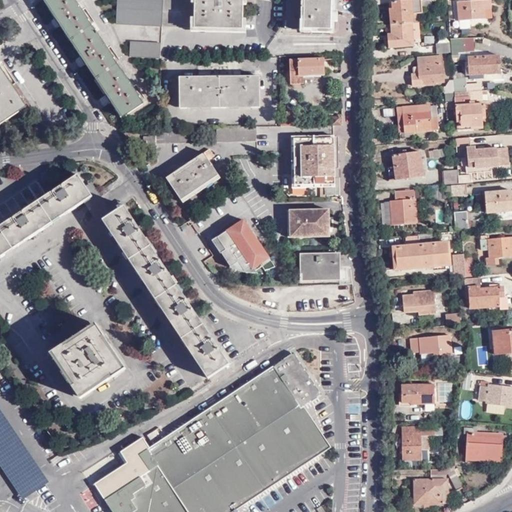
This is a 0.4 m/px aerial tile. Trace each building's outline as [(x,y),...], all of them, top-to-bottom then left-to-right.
[(54,6),(50,0),(45,0),(44,1),(54,16),(55,15),(56,15),(51,7),(54,6)] [(77,5),(73,0),(50,0),(54,6),(51,7),(56,15),(55,15),(62,26),(63,25),(68,33),(70,31),(75,38),(92,27),(89,22),(81,10),(83,9),(79,4),(77,5)] [(163,25),(163,0),(117,0),(116,24),(163,25)] [(163,0),(163,25),(191,26),(195,26),(195,0),(163,0)] [(243,0),(195,0),(195,26),(195,28),(243,29),(243,19),(243,5),(243,0)] [(301,32),(312,32),(312,29),(331,29),(332,0),(287,0),(286,29),(301,29),(301,32)] [(312,32),(335,33),(335,22),(336,11),(335,0),(332,0),(331,29),(312,29),(312,32)] [(390,10),(391,25),(395,24),(412,23),(414,23),(413,13),(418,13),(423,13),(423,7),(425,7),(424,0),(423,0),(422,0),(421,0),(415,0),(392,2),(393,10),(390,10)] [(491,0),(476,0),(457,2),(459,21),(491,19),(490,7),(492,7),(491,0)] [(91,20),(83,9),(81,10),(89,22),(91,20)] [(247,19),(243,19),(243,29),(195,28),(195,26),(191,26),(191,32),(246,33),(247,19)] [(395,24),(391,25),(392,34),(392,38),(389,38),(389,48),(414,46),(414,40),(420,39),(419,22),(414,23),(412,23),(395,24)] [(63,25),(62,26),(61,26),(71,41),(75,38),(70,31),(68,33),(63,25)] [(96,32),(92,27),(75,38),(80,45),(77,47),(82,54),(81,55),(87,64),(88,63),(93,71),(95,69),(100,76),(117,65),(114,60),(107,49),(109,48),(105,42),(103,44),(99,37),(101,36),(98,31),(96,32)] [(75,38),(71,41),(80,56),(81,55),(82,54),(77,47),(80,45),(75,38)] [(463,39),(462,38),(451,39),(451,43),(452,53),(452,58),(458,58),(458,53),(463,52),(463,39)] [(437,44),(437,54),(452,53),(451,43),(451,39),(439,39),(439,44),(437,44)] [(479,43),(463,39),(463,52),(465,52),(479,51),(479,43)] [(129,57),(161,58),(161,52),(161,43),(130,41),(129,57)] [(116,58),(109,48),(107,49),(114,60),(116,58)] [(420,78),(412,79),(413,87),(435,84),(435,83),(444,82),(441,55),(418,58),(419,73),(420,78)] [(468,63),(469,75),(484,74),(501,72),(500,55),(467,58),(468,63)] [(292,80),(300,80),(300,75),(324,74),(324,58),(299,59),(299,60),(292,60),(292,80)] [(88,63),(87,64),(86,64),(96,79),(100,76),(95,69),(93,71),(88,63)] [(117,65),(100,76),(105,84),(103,85),(108,93),(107,93),(114,104),(115,103),(119,109),(122,108),(126,115),(143,104),(139,98),(132,88),(134,86),(130,80),(128,82),(121,70),(117,65)] [(0,119),(17,109),(19,111),(26,107),(21,99),(19,100),(1,73),(3,72),(0,66),(0,119)] [(123,69),(121,70),(128,82),(130,80),(123,69)] [(5,71),(3,72),(1,73),(19,100),(21,99),(23,97),(5,71)] [(455,92),(466,92),(466,84),(465,78),(464,78),(463,73),(457,73),(457,72),(453,72),(454,81),(455,92)] [(100,76),(96,79),(106,94),(107,93),(108,93),(103,85),(105,84),(100,76)] [(180,109),(220,108),(220,76),(216,76),(216,80),(193,80),(193,77),(179,77),(180,109)] [(220,76),(220,108),(261,108),(260,76),(246,76),(246,80),(223,80),(223,76),(220,76)] [(445,93),(455,92),(454,81),(450,81),(446,87),(445,87),(445,93)] [(466,92),(482,90),(481,82),(466,84),(466,92)] [(132,88),(139,98),(141,97),(134,86),(132,88)] [(484,101),(483,90),(482,90),(466,92),(455,92),(445,93),(444,93),(446,112),(456,111),(456,117),(460,117),(461,127),(471,126),(471,128),(484,127),(484,117),(487,117),(486,101),(484,101)] [(115,103),(114,104),(113,105),(123,119),(127,116),(126,115),(122,108),(119,109),(115,103)] [(431,118),(430,105),(398,107),(399,129),(405,128),(405,133),(439,130),(438,118),(431,118)] [(0,119),(0,125),(20,112),(19,111),(17,109),(0,119)] [(281,126),(312,126),(313,120),(296,120),(296,111),(281,111),(281,126)] [(342,125),(342,117),(332,117),(332,126),(342,125)] [(471,129),(471,128),(471,126),(461,127),(460,117),(456,117),(457,130),(471,129)] [(231,141),(257,140),(256,126),(217,127),(217,141),(231,141)] [(159,128),(157,128),(157,135),(157,143),(194,142),(194,127),(159,128)] [(157,143),(157,135),(144,136),(144,140),(141,140),(141,144),(146,144),(146,146),(157,146),(157,143)] [(291,137),(292,188),(325,188),(325,195),(339,195),(339,179),(335,179),(334,169),(339,169),(338,136),(334,137),(334,136),(291,137)] [(471,145),(470,137),(455,138),(456,146),(467,146),(471,145)] [(507,148),(493,149),(475,150),(475,146),(467,147),(468,157),(461,158),(461,166),(467,166),(468,173),(476,173),(475,167),(498,166),(508,165),(507,148)] [(428,150),(428,159),(444,158),(444,149),(428,150)] [(209,150),(167,178),(183,202),(220,177),(209,159),(213,156),(209,150)] [(394,167),(396,180),(424,176),(420,152),(393,156),(394,167)] [(457,175),(457,169),(444,170),(445,184),(458,184),(458,183),(457,175)] [(78,175),(47,196),(39,201),(53,223),(84,202),(93,196),(86,186),(78,175)] [(472,175),(457,175),(458,183),(472,182),(472,175)] [(0,206),(0,226),(39,201),(47,196),(37,182),(0,206)] [(92,182),(86,186),(93,196),(84,202),(99,223),(104,220),(125,205),(122,201),(110,209),(92,182)] [(465,196),(464,184),(458,184),(451,185),(452,197),(465,196)] [(396,212),(391,213),(392,225),(417,223),(414,189),(394,191),(395,201),(396,209),(396,212)] [(511,190),(485,193),(487,213),(511,210),(511,190)] [(0,226),(0,228),(14,249),(29,239),(53,223),(39,201),(0,226)] [(152,245),(125,205),(104,220),(130,259),(152,245)] [(327,219),(329,219),(329,210),(288,211),(288,237),(329,236),(329,228),(327,228),(327,219)] [(466,211),(454,212),(455,230),(468,229),(466,211)] [(264,271),(272,265),(243,221),(235,226),(235,227),(227,232),(229,234),(223,238),(221,235),(213,241),(230,267),(231,267),(238,262),(244,271),(244,272),(259,263),(262,267),(264,271)] [(0,258),(14,249),(0,228),(0,258)] [(419,245),(397,247),(398,259),(394,260),(395,269),(450,264),(448,242),(434,244),(433,235),(418,236),(419,245)] [(511,237),(481,240),(482,250),(489,250),(490,258),(487,258),(487,265),(500,264),(499,257),(511,256),(511,237)] [(152,245),(130,259),(156,299),(178,285),(152,245)] [(464,257),(464,253),(452,255),(453,272),(447,273),(448,279),(457,278),(466,277),(465,268),(464,258),(464,257)] [(336,270),(336,254),(301,255),(301,280),(339,279),(339,270),(336,270)] [(466,277),(473,277),(471,257),(464,258),(465,268),(466,277)] [(238,262),(231,267),(234,268),(238,269),(242,271),(244,271),(238,262)] [(255,271),(262,267),(259,263),(244,272),(245,273),(248,273),(252,274),(256,274),(255,271)] [(500,298),(505,298),(505,288),(480,289),(480,278),(465,279),(465,287),(469,288),(470,309),(487,308),(500,308),(500,298)] [(204,324),(178,285),(156,299),(182,338),(204,324)] [(414,295),(403,296),(405,313),(418,311),(419,316),(441,314),(439,291),(414,292),(414,295)] [(507,298),(505,298),(500,298),(500,308),(487,308),(486,312),(508,311),(507,298)] [(447,325),(461,324),(459,313),(447,314),(447,325)] [(97,323),(81,333),(82,336),(65,347),(63,345),(53,351),(75,385),(73,386),(80,396),(112,374),(114,377),(124,370),(102,337),(105,335),(97,323)] [(231,364),(204,324),(182,338),(209,378),(231,364)] [(508,330),(493,331),(495,355),(511,353),(511,332),(508,333),(508,330)] [(82,336),(81,333),(78,335),(77,334),(74,335),(76,337),(63,345),(65,347),(82,336)] [(127,369),(105,335),(102,337),(124,370),(127,369)] [(433,355),(436,355),(452,353),(450,335),(410,339),(411,352),(420,352),(420,354),(421,353),(433,353),(433,355)] [(75,385),(53,351),(51,353),(73,386),(75,385)] [(232,511),(329,448),(301,408),(323,394),(295,353),(181,428),(149,449),(141,454),(151,469),(142,475),(130,462),(96,484),(113,511),(232,511)] [(81,398),(114,377),(112,374),(80,396),(81,398)] [(472,376),(464,375),(463,390),(470,391),(472,376)] [(482,387),(480,401),(487,401),(488,404),(511,406),(511,387),(489,385),(490,382),(482,381),(481,387),(482,387)] [(435,385),(432,384),(422,385),(411,385),(403,385),(402,385),(402,393),(402,402),(412,402),(412,404),(435,404),(435,385)] [(412,406),(412,404),(412,402),(402,402),(402,393),(399,393),(399,406),(412,406)] [(0,408),(0,464),(25,500),(51,482),(0,408)] [(420,436),(429,436),(435,436),(435,427),(402,427),(403,459),(421,459),(421,449),(420,436)] [(503,449),(503,435),(477,434),(477,428),(465,428),(465,433),(466,433),(466,458),(485,459),(485,455),(502,455),(503,449)] [(430,450),(429,436),(420,436),(421,449),(430,450)] [(142,438),(120,452),(130,462),(142,475),(151,469),(141,454),(149,449),(142,438)] [(454,469),(458,477),(460,476),(461,477),(464,475),(463,472),(461,473),(457,467),(454,469)] [(458,490),(464,487),(458,477),(454,469),(438,469),(438,475),(449,474),(458,490)] [(441,493),(448,493),(448,479),(414,480),(415,503),(441,503),(441,493)]
